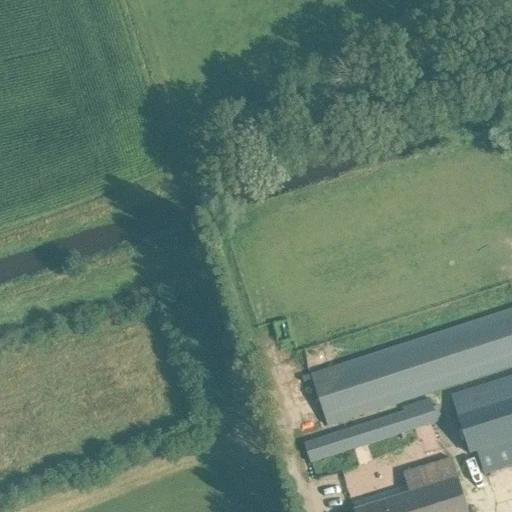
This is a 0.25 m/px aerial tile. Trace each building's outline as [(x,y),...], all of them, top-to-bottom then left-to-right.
[(511,308),(304,378),(306,382),(308,388),(315,386),(328,425),(511,363),(511,308)] [(511,375),(452,395),(470,454),(478,451),(485,474),(511,465),(511,375)] [(305,446),(306,449),(308,449),(312,462),(437,421),(430,398),(402,407),(404,411),(305,443),(306,446),(305,446)] [(355,511),(468,511),(452,458),(404,473),(410,493),(355,511)] [(311,480),(318,511),(331,511),(350,508),(342,473),(311,480)]
